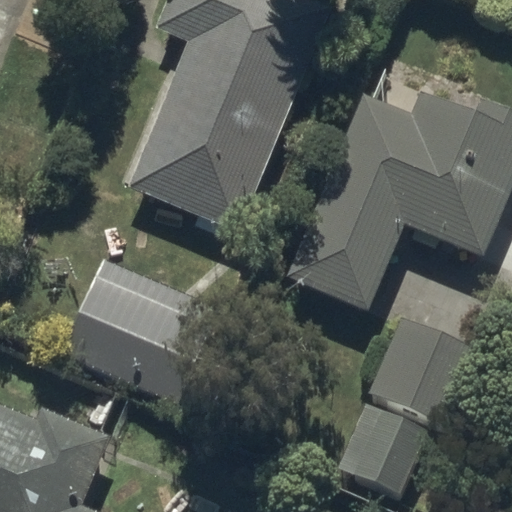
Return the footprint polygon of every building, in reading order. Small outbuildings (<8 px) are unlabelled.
[(186,62),(126,206),(235,251),(328,25),(268,0),(171,0),(152,47),(186,62)] [(480,279),(511,202),(511,138),(477,124),(472,137),(418,114),(409,136),(364,117),(287,301),(366,334),(402,247),(480,279)] [(215,326),(102,279),(62,374),(175,421),(215,326)] [(482,363),(402,329),(366,413),(446,447),(482,363)] [(378,430),(366,424),(340,478),(397,506),(425,447),(381,425),(378,430)] [(35,440),(0,425),(0,511),(84,511),(109,453),(42,425),(35,440)]
